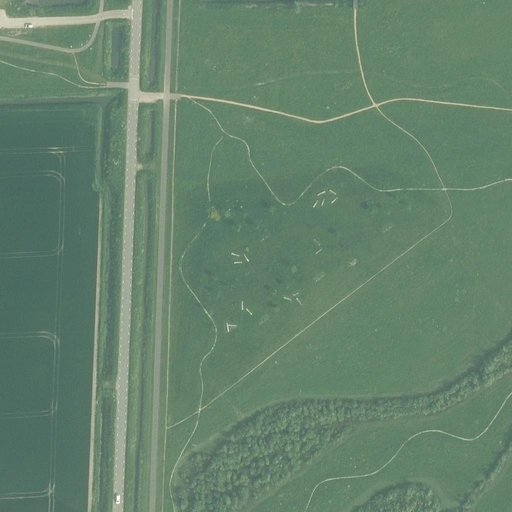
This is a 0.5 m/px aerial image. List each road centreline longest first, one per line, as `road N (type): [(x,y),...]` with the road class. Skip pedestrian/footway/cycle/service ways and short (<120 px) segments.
road 1 (tertiary): [(118,511),(137,0)]
road 2 (unknown): [(176,96),(305,72),(361,73),(433,90),(488,80),(511,102)]
